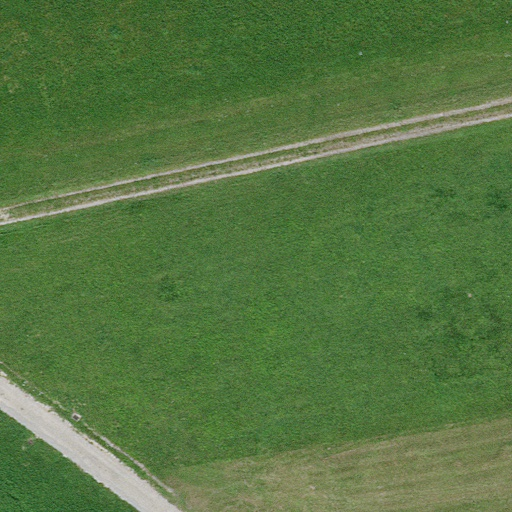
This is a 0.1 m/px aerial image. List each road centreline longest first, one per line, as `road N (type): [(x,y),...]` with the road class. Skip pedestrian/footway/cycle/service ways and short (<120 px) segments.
road 1 (track): [(0,209),(511,108)]
road 2 (track): [(0,395),(155,511)]
